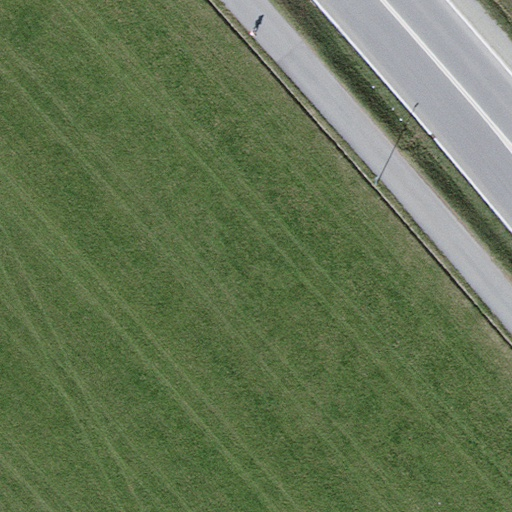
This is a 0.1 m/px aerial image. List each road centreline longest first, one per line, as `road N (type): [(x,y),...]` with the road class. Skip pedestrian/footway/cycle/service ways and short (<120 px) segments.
road 1 (primary): [(185,0),(197,67),(227,117),(271,155),(326,177),(384,180),(441,165),(489,132)]
road 2 (primary): [(489,132),(376,0)]
